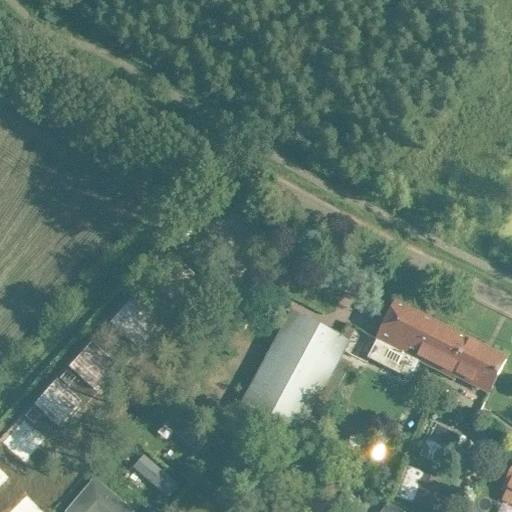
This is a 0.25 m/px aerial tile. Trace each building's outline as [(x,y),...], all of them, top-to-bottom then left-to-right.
[(170,254),(148,278),(171,300),(194,276),(170,254)] [(277,261),(266,279),(286,290),(296,272),(277,261)] [(132,299),(110,323),(134,345),(156,320),(132,299)] [(377,340),(368,359),(411,380),(420,362),(455,379),(457,376),(490,392),(497,378),(506,360),(395,304),(377,340)] [(292,313),(240,409),(296,440),(307,421),(317,401),(348,343),(292,313)] [(91,343),(69,368),(93,389),(115,365),(91,343)] [(66,370),(59,379),(68,386),(75,378),(66,370)] [(56,381),(34,405),(58,427),(80,402),(56,381)] [(32,408),(25,417),(33,424),(41,415),(32,408)] [(198,452),(208,442),(174,411),(165,421),(198,452)] [(372,449),(368,457),(378,463),(381,457),(382,455),(372,449)] [(148,453),(135,465),(167,500),(181,487),(148,453)] [(458,456),(450,472),(456,475),(464,459),(458,456)] [(0,475),(6,482),(14,475),(0,460),(0,475)] [(395,497),(431,511),(445,476),(427,469),(426,474),(406,466),(395,497)] [(507,491),(503,500),(511,503),(511,471),(504,490),(507,491)] [(130,511),(94,482),(69,511),(93,511),(98,507),(104,511),(130,511)]
